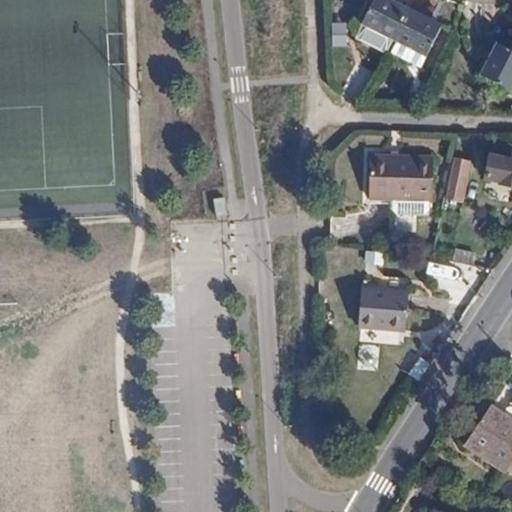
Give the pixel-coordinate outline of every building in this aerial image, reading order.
[(391,0),(370,0),(359,23),(363,25),(356,38),(382,51),(389,38),(391,39),(406,8),(391,0)] [(438,23),(406,8),(391,39),(385,50),(417,66),(422,55),(438,23)] [(511,48),(497,41),(481,73),(511,88),(511,87),(511,48)] [(511,152),(494,149),(487,180),(502,183),(511,185),(511,152)] [(454,156),(444,194),(461,199),(470,161),(454,156)] [(371,157),(370,198),(387,199),(387,209),(392,213),(423,213),(428,209),(428,199),(434,199),(435,157),(371,157)] [(225,198),(214,200),(217,218),(228,216),(225,198)] [(456,248),(454,262),(475,266),(477,252),(456,248)] [(366,266),(384,268),(385,252),(367,251),(366,266)] [(367,277),(366,315),(412,317),(413,279),(367,277)] [(511,420),(490,406),(465,444),(506,471),(511,463),(511,420)]
